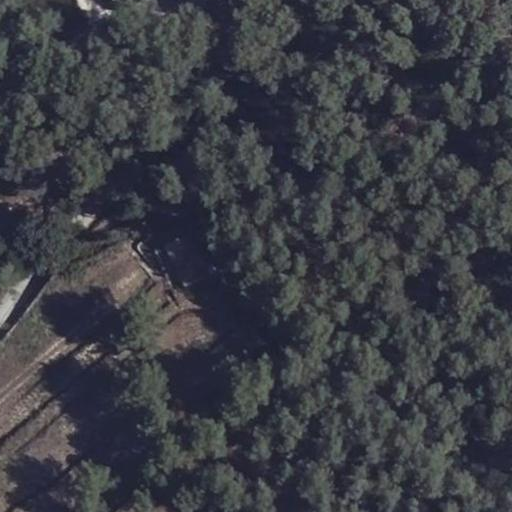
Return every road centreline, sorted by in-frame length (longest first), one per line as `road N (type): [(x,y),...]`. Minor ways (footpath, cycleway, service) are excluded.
road 1 (residential): [(0,174),(65,158),(94,171),(98,184),(0,316)]
road 2 (residential): [(0,84),(170,0)]
